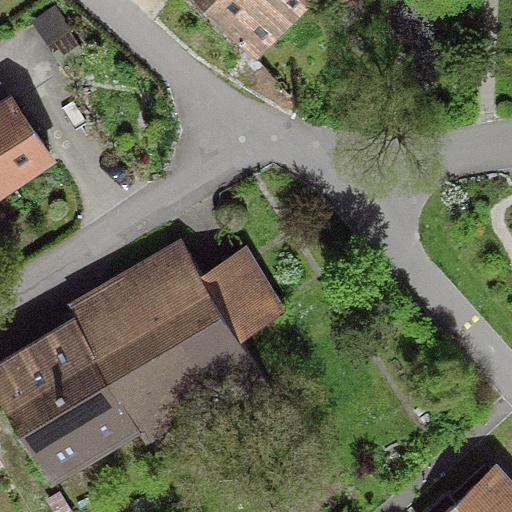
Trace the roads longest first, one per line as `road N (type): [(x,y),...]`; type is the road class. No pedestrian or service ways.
road 1 (residential): [(0,288),(248,132)]
road 2 (residential): [(343,176),(511,387)]
road 3 (residential): [(97,0),(248,132)]
road 4 (residential): [(511,143),(343,176)]
